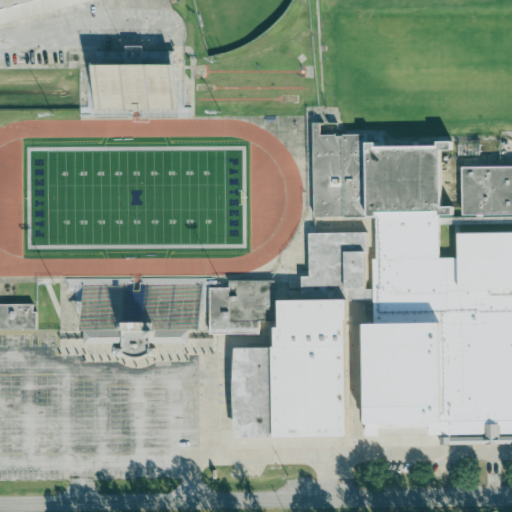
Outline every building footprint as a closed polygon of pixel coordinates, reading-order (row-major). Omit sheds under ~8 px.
[(0,0),(0,23),(99,2),(98,0),(0,0)] [(93,62),(126,62),(126,45),(142,45),(142,62),(176,62),(177,109),(94,111),(93,62)] [(511,432),(366,435),(364,324),(373,324),(373,300),(345,302),(347,344),(274,345),(274,327),(279,327),(279,299),(301,299),(301,276),(309,276),(309,232),(366,232),(365,288),(372,288),(372,259),(376,259),(375,215),(314,217),(312,123),(320,122),(320,134),(365,134),(365,146),(439,145),(441,214),(438,214),(438,258),(457,258),(457,233),(511,231),(511,213),(462,214),(461,166),(511,165),(511,432)] [(83,340),(83,313),(75,312),(75,290),(67,291),(68,284),(63,284),(63,278),(213,277),(214,284),(210,284),(210,288),(211,317),(201,317),(202,328),(188,328),(188,338),(188,342),(150,343),(150,353),(143,356),(136,357),(129,356),(122,353),(122,343),(84,344),(83,340)] [(210,288),(228,287),(229,280),(274,280),(274,321),(258,321),(259,335),(211,334),(211,317),(210,288)] [(0,330),(0,304),(32,304),(32,312),(36,312),(36,330),(0,330)] [(274,345),(347,344),(349,438),(234,440),(233,406),(233,375),(233,346),(274,345)]
